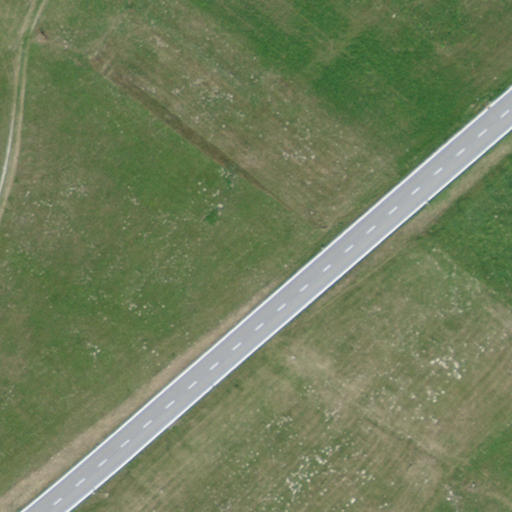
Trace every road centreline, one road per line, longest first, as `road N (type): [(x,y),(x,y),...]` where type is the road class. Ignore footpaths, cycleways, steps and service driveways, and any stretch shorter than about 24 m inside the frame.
road 1 (primary): [(511,107),(45,511)]
road 2 (track): [(0,192),(37,27),(54,0)]
